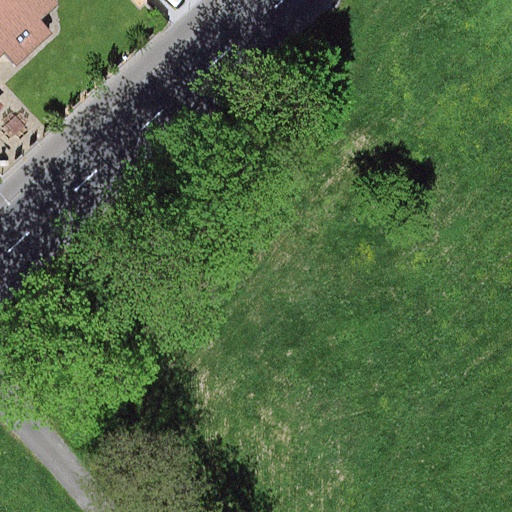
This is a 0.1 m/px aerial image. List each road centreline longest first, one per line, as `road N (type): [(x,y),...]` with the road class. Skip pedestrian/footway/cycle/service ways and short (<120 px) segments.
road 1 (primary): [(279,0),(0,257)]
road 2 (track): [(0,381),(116,511)]
